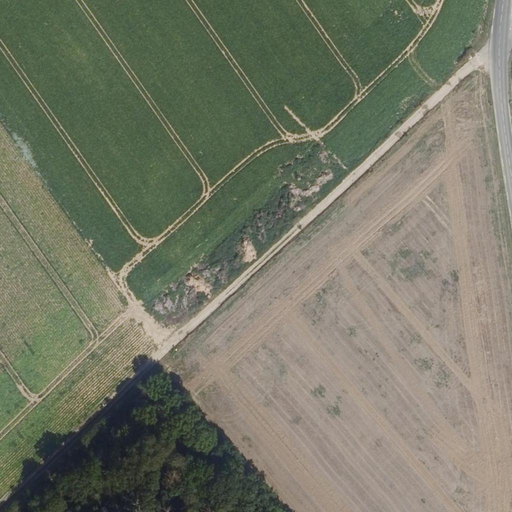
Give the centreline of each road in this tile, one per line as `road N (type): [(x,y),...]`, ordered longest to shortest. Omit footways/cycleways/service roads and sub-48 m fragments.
road 1 (track): [(499,54),(470,65),(0,508)]
road 2 (secondary): [(511,174),(500,30)]
